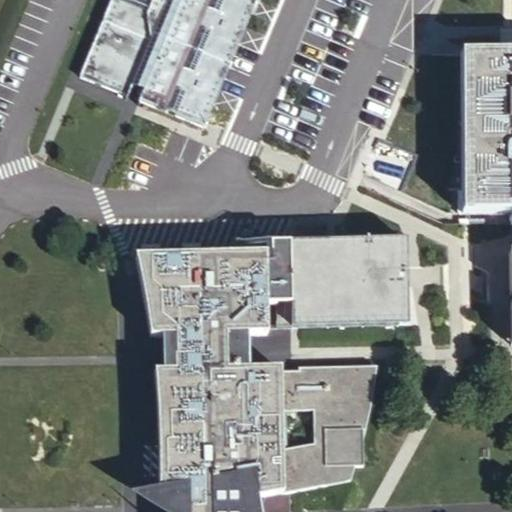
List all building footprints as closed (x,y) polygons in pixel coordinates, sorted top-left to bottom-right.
[(142,100),(206,126),(216,101),(258,0),(113,0),(82,76),(129,95),(134,84),(140,87),(146,90),(142,100)] [(465,216),(511,215),(511,58),(468,58),(466,193),(465,216)] [(409,323),(408,239),(292,242),(294,303),(295,306),(295,328),(409,323)] [(294,303),(292,242),(290,242),(273,244),(272,256),(201,253),(185,253),(161,254),(144,255),(137,255),(143,290),(146,313),(161,312),(161,340),(163,340),(249,338),(269,338),(268,309),(270,303),(294,303)] [(201,242),(185,242),(185,253),(201,253),(201,242)] [(160,243),(144,243),(144,255),(161,254),(160,243)] [(161,312),(146,313),(151,341),(161,340),(161,312)] [(249,338),(163,340),(164,357),(164,372),(212,372),(212,376),(282,376),(282,372),(249,373),(249,356),(249,338)] [(371,373),(300,372),(300,376),(282,376),(212,376),(212,372),(164,372),(164,373),(160,373),(163,486),(160,486),(159,502),(175,502),(174,511),(256,511),(256,503),(255,500),(285,495),(285,499),(353,488),(353,472),(361,469),(353,445),(361,431),(366,422),(370,412),(373,402),(376,392),(371,392),(371,373)] [(379,373),(371,373),(371,392),(376,392),(378,382),(379,373)]
